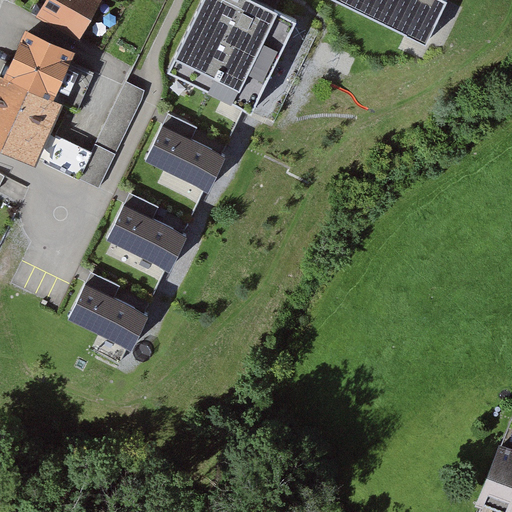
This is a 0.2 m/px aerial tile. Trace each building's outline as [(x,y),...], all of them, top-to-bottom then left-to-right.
[(98,0),(45,0),(39,12),(79,35),(98,0)] [(262,0),(202,0),(167,69),(251,111),(299,18),(262,0)] [(447,0),(334,0),(424,45),(447,0)] [(50,100),(71,54),(21,31),(0,76),(0,151),(31,165),(59,104),(50,100)] [(44,160),(99,188),(146,89),(126,81),(93,147),(57,132),(44,160)] [(163,120),(147,157),(211,186),(228,149),(163,120)] [(187,233),(123,203),(106,238),(170,269),(187,233)] [(149,314),(87,281),(68,317),(130,350),(149,314)] [(511,412),(499,445),(511,449),(511,412)] [(474,509),(482,511),(507,511),(511,499),(511,449),(499,445),(474,509)]
